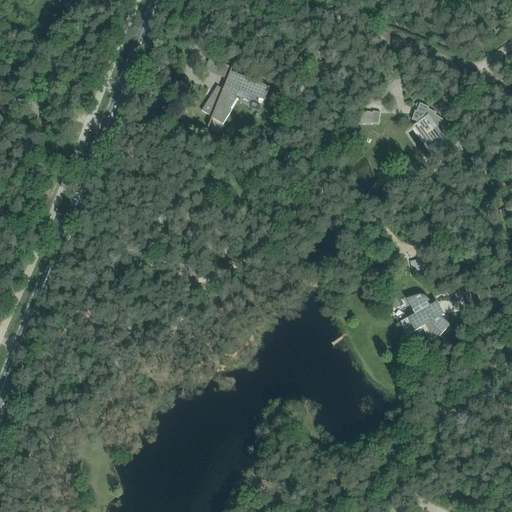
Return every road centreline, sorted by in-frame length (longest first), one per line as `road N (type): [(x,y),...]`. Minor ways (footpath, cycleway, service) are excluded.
road 1 (secondary): [(0,382),(150,0)]
road 2 (residential): [(511,94),(277,0)]
road 3 (residential): [(347,511),(511,347)]
